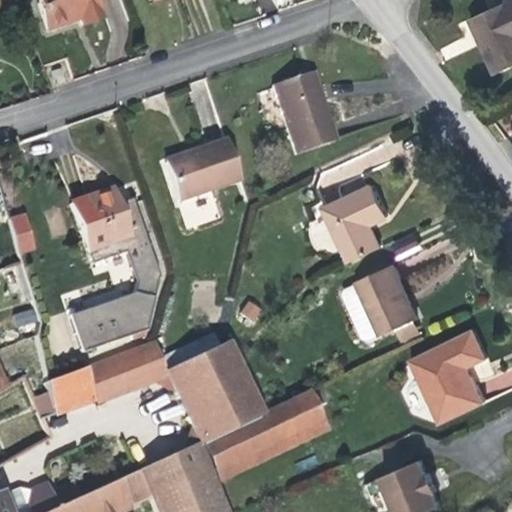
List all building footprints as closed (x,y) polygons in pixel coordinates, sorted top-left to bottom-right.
[(0,0),(0,8),(17,2),(16,0),(0,0)] [(94,0),(34,0),(45,30),(78,19),(81,26),(101,19),(94,0)] [(495,73),(511,65),(511,0),(471,19),(495,73)] [(312,72),(306,74),(316,103),(322,101),(312,72)] [(316,103),(306,74),(271,86),(295,155),(335,141),(322,101),(316,103)] [(239,178),(225,138),(190,149),(191,153),(161,163),(175,200),(239,178)] [(322,208),(348,262),(378,248),(367,225),(387,216),(372,185),(322,208)] [(130,294),(77,312),(87,350),(139,330),(155,275),(129,198),(116,203),(111,189),(66,204),(88,265),(122,254),(132,284),(130,294)] [(184,227),(219,221),(214,194),(179,200),(184,227)] [(20,218),(5,221),(12,246),(26,242),(20,218)] [(415,237),(391,245),(396,260),(420,252),(415,237)] [(12,246),(14,256),(29,252),(26,242),(12,246)] [(380,335),(395,328),(413,319),(417,317),(391,264),(355,280),(357,283),(363,297),(347,305),(361,335),(368,338),(379,332),(380,335)] [(343,296),(347,305),(363,297),(357,283),(345,289),(343,296)] [(241,310),(252,318),(260,307),(249,299),(241,310)] [(18,332),(37,328),(34,309),(14,313),(18,332)] [(87,350),(77,312),(66,316),(76,354),(87,350)] [(413,319),(395,328),(401,339),(419,331),(413,319)] [(472,327),(408,358),(437,421),(482,400),(465,367),(486,357),(472,327)] [(151,341),(79,369),(89,395),(93,404),(151,381),(173,391),(189,427),(182,449),(197,442),(260,413),(234,357),(226,341),(164,370),(151,341)] [(511,368),(477,379),(483,399),(511,389),(511,368)] [(79,369),(42,383),(46,394),(52,412),(60,433),(78,426),(70,402),(89,395),(79,369)] [(308,390),(260,413),(197,442),(213,482),(325,431),(308,390)] [(52,412),(46,394),(31,401),(39,418),(52,412)] [(52,412),(39,418),(49,438),(60,433),(52,412)] [(197,442),(182,449),(139,469),(150,497),(155,511),(225,511),(224,509),(213,482),(197,442)] [(418,461),(380,478),(394,511),(429,511),(439,508),(433,493),(435,492),(428,475),(425,476),(418,461)] [(114,511),(150,497),(139,469),(56,507),(45,511),(114,511)] [(0,511),(45,511),(56,507),(49,492),(29,502),(15,491),(0,497),(0,495),(0,511)]
